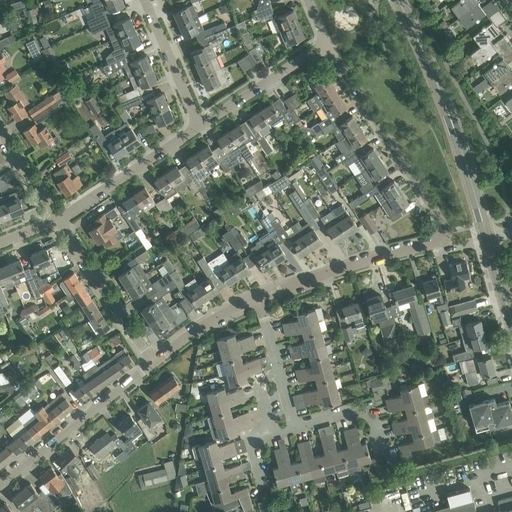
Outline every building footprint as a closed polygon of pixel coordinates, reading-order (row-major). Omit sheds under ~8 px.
[(93,10),(95,16),(87,19),(90,26),(108,19),(105,12),(124,4),(122,0),(99,0),(95,2),(97,9),(93,10)] [(460,0),(452,6),(460,17),(479,3),(476,0),(460,0)] [(493,0),(492,0),(491,1),(482,7),(479,3),(460,17),(468,27),(486,13),(489,17),(500,9),(493,0)] [(219,6),(222,13),(230,9),(227,3),(219,6)] [(259,14),(272,8),(270,3),(257,8),(259,14)] [(434,3),(431,5),(436,12),(439,9),(434,3)] [(193,4),(187,6),(174,12),(179,24),(199,16),(193,4)] [(31,24),(37,22),(33,8),(26,10),(31,24)] [(259,14),(261,19),(275,14),(272,8),(259,14)] [(500,9),(489,17),(492,21),(474,35),(481,45),(490,39),(500,32),(497,27),(507,19),(500,9)] [(293,10),(276,17),(272,18),(277,32),(279,31),(288,27),(298,23),(293,10)] [(195,32),(204,28),(201,22),(199,16),(179,24),(184,37),(187,35),(193,33),(195,32)] [(93,33),(104,28),(106,33),(110,32),(113,39),(135,29),(130,17),(110,25),(108,19),(90,26),(93,33)] [(207,36),(227,27),(225,22),(225,21),(213,26),(205,30),(207,36)] [(298,23),(288,27),(279,31),(282,38),(286,47),(300,41),(299,38),(304,36),(298,23)] [(227,27),(207,36),(210,44),(202,47),(191,52),(196,64),(216,56),(212,47),(212,46),(220,43),(222,38),(221,37),(224,36),(222,33),(229,30),(227,27)] [(135,29),(113,39),(118,51),(108,56),(111,62),(124,57),(121,50),(141,42),(135,29)] [(0,47),(10,42),(8,36),(0,40),(0,47)] [(481,45),(471,53),(479,64),(497,50),(500,54),(511,46),(504,36),(493,44),(490,39),(481,45)] [(34,39),(26,43),(35,60),(43,57),(39,48),(35,41),(34,39)] [(511,47),(511,46),(500,54),(503,58),(485,72),(492,82),(511,68),(508,63),(511,60),(511,47)] [(249,50),(251,52),(250,53),(254,59),(257,63),(262,59),(256,51),(254,47),(249,50)] [(257,63),(254,59),(250,53),(242,58),(249,68),(257,63)] [(114,70),(122,67),(124,71),(127,70),(130,77),(151,67),(146,55),(127,63),(124,57),(111,62),(103,66),(108,76),(115,72),(114,70)] [(221,68),(216,56),(196,64),(201,76),(221,68)] [(242,58),(237,61),(238,63),(244,71),(249,68),(242,58)] [(63,76),(61,67),(52,71),(56,79),(63,76)] [(151,67),(130,77),(135,89),(120,95),(123,102),(140,94),(138,88),(157,80),(151,67)] [(206,88),(214,85),(217,90),(228,85),(224,76),(221,68),(201,76),(206,88)] [(511,69),(511,68),(492,82),(500,92),(511,83),(511,69)] [(22,78),(16,69),(6,75),(11,82),(12,81),(13,84),(22,78)] [(322,75),(312,81),(317,89),(319,92),(329,85),(331,83),(324,73),(322,75)] [(79,88),(74,91),(70,81),(66,83),(73,100),(82,96),(79,88)] [(116,93),(122,90),(119,83),(113,85),(116,93)] [(319,92),(314,96),(320,106),(336,96),(338,94),(331,83),(329,85),(319,92)] [(13,87),(5,93),(12,104),(8,107),(16,119),(19,117),(24,114),(27,112),(23,106),(28,102),(23,95),(20,98),(13,87)] [(162,92),(161,93),(143,101),(140,94),(123,102),(121,103),(126,109),(141,103),(143,108),(150,105),(152,112),(168,105),(162,92)] [(302,104),(300,102),(295,93),(289,97),(296,108),(302,104)] [(29,110),(33,116),(57,100),(52,94),(29,110)] [(58,100),(61,105),(70,100),(66,94),(58,100)] [(318,122),(311,127),(315,133),(322,128),(337,119),(333,114),(339,110),(346,106),(338,94),(336,96),(320,106),(324,111),(328,117),(319,123),(318,122)] [(289,97),(284,100),(290,110),(288,111),(295,123),(301,120),(294,109),(296,108),(289,97)] [(279,98),(271,103),(260,110),(271,127),(285,118),(292,128),(297,125),(295,123),(288,111),(279,98)] [(57,100),(33,116),(37,123),(61,108),(57,100)] [(173,118),(168,105),(152,112),(158,124),(173,118)] [(128,125),(134,121),(126,110),(120,114),(128,125)] [(260,110),(249,117),(257,129),(255,129),(258,133),(254,135),(257,140),(267,155),(268,154),(274,150),(264,135),(273,129),(271,127),(260,110)] [(337,119),(322,128),(325,134),(332,129),(340,124),(344,131),(337,136),(339,140),(342,138),(356,128),(359,126),(352,116),(350,118),(345,120),(342,115),(337,119)] [(100,144),(106,139),(95,123),(88,127),(100,144)] [(32,125),(24,131),(32,143),(35,141),(36,140),(40,146),(45,143),(49,149),(58,143),(54,137),(53,137),(52,135),(46,126),(39,130),(34,124),(32,125)] [(153,124),(140,129),(143,136),(156,131),(153,124)] [(240,124),(229,131),(230,134),(243,152),(248,160),(254,156),(245,142),(250,139),(252,143),(257,140),(254,135),(251,131),(246,134),(245,132),(240,124)] [(349,149),(336,158),(339,163),(343,160),(362,148),(359,143),(366,138),(359,126),(356,128),(342,138),(349,149)] [(134,134),(130,127),(119,135),(126,146),(128,150),(140,142),(134,134)] [(229,131),(218,138),(219,141),(229,155),(224,158),(231,169),(234,167),(237,165),(232,158),(243,152),(230,134),(229,131)] [(128,150),(126,146),(119,135),(107,143),(111,149),(117,157),(128,150)] [(208,145),(197,152),(199,154),(209,170),(220,163),(219,161),(208,145)] [(362,148),(343,160),(346,166),(354,160),(362,171),(368,167),(367,167),(377,160),(380,158),(373,148),(370,150),(366,153),(362,148)] [(56,159),(60,165),(72,156),(68,150),(56,159)] [(197,152),(186,159),(188,162),(191,167),(197,176),(199,179),(200,179),(210,172),(209,170),(199,154),(197,152)] [(224,158),(219,161),(220,163),(226,172),(231,169),(224,158)] [(361,171),(368,182),(375,178),(379,176),(387,170),(380,158),(377,160),(367,167),(368,167),(362,171),(361,171)] [(71,179),(69,176),(70,174),(64,165),(54,173),(59,181),(57,182),(66,194),(68,193),(76,187),(82,183),(77,175),(71,179)] [(290,180),(304,170),(300,165),(286,174),(290,180)] [(176,166),(165,173),(177,191),(188,184),(187,182),(178,169),(176,166)] [(331,193),(338,188),(324,166),(317,171),(331,193)] [(191,167),(187,171),(192,179),(199,190),(204,186),(205,186),(200,179),(199,179),(197,176),(191,167)] [(165,173),(154,180),(156,183),(160,189),(162,192),(165,197),(166,198),(167,198),(177,191),(165,173)] [(0,189),(1,191),(2,190),(11,184),(7,179),(0,183),(0,189)] [(192,179),(187,182),(188,184),(194,193),(199,190),(192,179)] [(268,184),(274,193),(281,188),(276,180),(268,184)] [(381,181),(373,186),(377,192),(375,193),(379,199),(381,203),(388,199),(398,192),(400,191),(394,180),(391,182),(385,186),(381,181)] [(370,181),(360,187),(363,192),(373,186),(370,181)] [(295,182),(291,185),(294,190),(296,192),(301,199),(305,195),(301,189),(298,185),(295,182)] [(253,184),(244,189),(249,196),(252,194),(258,191),(253,184)] [(363,192),(359,194),(364,201),(367,198),(375,193),(377,192),(373,186),(363,192)] [(144,187),(133,194),(135,196),(141,205),(144,210),(145,210),(146,211),(150,208),(149,207),(155,203),(152,198),(150,195),(144,187)] [(294,190),(288,194),(306,221),(312,217),(306,208),(304,204),(302,202),(301,199),(296,192),(294,190)] [(9,193),(12,200),(5,203),(9,212),(10,216),(23,210),(22,207),(15,191),(9,193)] [(389,199),(381,204),(387,213),(392,221),(402,214),(398,209),(408,202),(400,191),(398,192),(388,199),(389,199)] [(133,194),(123,201),(124,204),(128,210),(130,212),(125,215),(147,248),(152,245),(133,218),(135,217),(136,212),(140,213),(144,210),(141,205),(135,196),(133,194)] [(165,197),(161,200),(167,210),(173,207),(169,202),(167,198),(166,198),(165,197)] [(230,208),(236,204),(232,197),(226,201),(230,208)] [(309,198),(303,201),(304,204),(306,208),(312,217),(313,218),(319,214),(309,198)] [(161,200),(156,203),(162,214),(167,210),(161,200)] [(0,204),(0,220),(10,216),(9,212),(5,203),(0,204)] [(336,208),(331,211),(335,216),(338,221),(345,231),(346,234),(357,227),(355,224),(352,219),(348,214),(342,204),(336,208)] [(102,222),(89,230),(97,243),(101,240),(104,244),(116,237),(113,232),(117,229),(111,219),(118,214),(113,208),(104,214),(104,213),(98,217),(102,222)] [(216,209),(212,211),(216,217),(220,214),(216,209)] [(331,211),(321,217),(324,223),(328,228),(327,228),(330,233),(336,241),(346,234),(345,231),(338,221),(335,216),(331,211)] [(377,228),(371,220),(367,213),(360,217),(370,232),(377,228)] [(267,215),(261,219),(272,237),(273,238),(274,238),(277,243),(278,245),(283,241),(277,233),(278,233),(277,231),(271,222),(267,215)] [(185,236),(189,234),(200,226),(195,217),(179,228),(185,236)] [(271,222),(277,231),(278,233),(284,229),(277,217),(276,218),(271,222)] [(310,223),(299,230),(309,245),(311,248),(321,241),(319,238),(316,233),(312,227),(310,223)] [(288,235),(287,236),(288,238),(300,255),(311,248),(309,245),(299,230),(294,224),(290,226),(294,232),(288,235)] [(236,228),(232,231),(242,247),(248,242),(241,232),(239,233),(236,228)] [(222,234),(227,241),(229,240),(236,251),(242,247),(232,231),(230,229),(222,234)] [(264,244),(263,244),(273,260),(275,262),(279,260),(280,261),(286,258),(285,256),(285,255),(278,245),(277,243),(274,238),(273,238),(264,244)] [(253,252),(249,254),(255,264),(259,261),(264,270),(275,262),(273,260),(263,244),(260,240),(256,242),(257,244),(251,248),(253,252)] [(46,249),(31,255),(36,267),(30,270),(35,282),(38,289),(47,283),(44,276),(50,274),(45,264),(51,261),(46,249)] [(98,250),(92,254),(96,259),(102,256),(98,250)] [(140,263),(151,256),(147,250),(136,257),(140,263)] [(238,251),(227,258),(230,263),(237,273),(239,276),(249,269),(248,268),(242,258),(238,251)] [(223,252),(207,262),(211,269),(217,277),(222,274),(228,284),(239,276),(237,273),(230,263),(227,258),(223,252)] [(203,257),(197,260),(199,263),(204,271),(205,273),(211,269),(207,262),(203,257)] [(24,271),(19,259),(6,265),(15,285),(21,283),(18,276),(26,273),(35,298),(41,296),(38,289),(35,282),(30,270),(29,268),(24,271)] [(452,278),(445,280),(447,291),(465,287),(463,278),(469,277),(466,261),(449,265),(452,278)] [(15,285),(6,265),(0,267),(0,284),(7,281),(9,287),(15,285)] [(127,270),(119,275),(126,286),(129,284),(139,277),(132,266),(127,270)] [(175,270),(169,274),(173,279),(177,286),(184,297),(191,308),(196,304),(207,297),(206,294),(199,284),(195,279),(186,285),(175,270)] [(73,272),(64,278),(65,279),(59,283),(67,295),(82,285),(73,272)] [(129,284),(126,286),(133,297),(135,295),(144,289),(148,296),(173,279),(169,274),(168,273),(163,276),(152,283),(145,273),(139,277),(129,284)] [(201,283),(199,284),(206,294),(207,297),(218,290),(209,277),(209,278),(201,283)] [(441,294),(436,278),(423,282),(428,298),(436,296),(438,303),(442,301),(440,294),(441,294)] [(153,303),(142,310),(149,321),(152,318),(169,307),(162,297),(161,296),(177,286),(173,279),(148,296),(153,303)] [(49,282),(47,283),(38,289),(41,296),(43,295),(44,296),(54,289),(49,282)] [(1,285),(0,285),(0,301),(2,306),(8,304),(1,285)] [(82,305),(91,299),(82,285),(67,295),(65,297),(69,302),(77,297),(82,305)] [(415,295),(412,285),(393,291),(394,293),(396,301),(397,302),(397,303),(398,303),(409,299),(411,307),(410,307),(418,335),(431,331),(423,303),(417,305),(415,297),(416,297),(415,295)] [(392,317),(389,305),(384,306),(381,295),(366,299),(372,319),(378,318),(384,340),(398,337),(392,317)] [(180,300),(178,301),(180,303),(185,312),(191,308),(184,297),(180,300)] [(101,313),(91,299),(82,305),(91,319),(98,314),(101,313)] [(471,301),(448,308),(451,317),(474,310),(471,301)] [(363,324),(360,315),(361,315),(357,302),(336,309),(340,321),(353,317),(358,333),(365,331),(363,324)] [(37,312),(40,318),(52,310),(48,305),(37,312)] [(152,318),(149,321),(156,331),(159,329),(169,323),(166,318),(173,313),(169,307),(152,318)] [(297,313),(299,319),(282,323),(284,330),(310,323),(318,320),(317,318),(315,308),(297,313)] [(439,312),(443,325),(447,324),(450,323),(450,322),(449,318),(446,309),(439,312)] [(101,313),(98,314),(91,319),(100,333),(110,327),(101,313)] [(461,314),(449,318),(450,322),(462,319),(461,314)] [(318,320),(310,323),(284,330),(286,336),(302,331),(304,337),(321,332),(318,320)] [(477,320),(470,322),(464,324),(458,326),(458,327),(462,338),(484,332),(480,320),(477,320)] [(354,347),(352,338),(355,337),(351,325),(341,328),(345,340),(346,340),(349,349),(354,347)] [(304,337),(305,342),(289,347),(290,353),(313,347),(325,343),(321,332),(304,337)] [(462,338),(466,350),(453,354),(455,361),(464,359),(474,356),(472,349),(487,345),(484,332),(462,338)] [(236,339),(234,334),(217,339),(220,350),(249,342),(254,341),(252,335),(236,339)] [(84,349),(92,344),(88,337),(80,342),(84,349)] [(254,341),(249,342),(220,350),(223,362),(241,357),(239,351),(256,347),(254,341)] [(27,353),(36,350),(33,342),(24,345),(27,353)] [(328,355),(325,343),(313,347),(290,353),(292,359),(308,354),(310,360),(328,355)] [(95,361),(102,355),(96,347),(89,352),(95,361)] [(111,357),(121,372),(134,363),(128,353),(127,354),(124,348),(111,357)] [(310,360),(312,365),(295,370),(297,376),(331,366),(328,355),(310,360)] [(465,361),(469,375),(479,372),(481,376),(495,372),(491,356),(477,360),(477,357),(465,361)] [(107,381),(121,372),(111,357),(97,367),(101,372),(107,381)] [(242,362),(241,357),(223,362),(226,374),(260,364),(259,358),(242,362)] [(229,385),(247,380),(246,375),(262,370),(260,364),(226,374),(229,385)] [(54,368),(66,385),(71,381),(60,365),(54,368)] [(334,378),(331,366),(297,376),(298,382),(315,377),(316,383),(334,378)] [(90,368),(82,374),(87,381),(94,391),(107,381),(101,372),(95,376),(90,368)] [(82,374),(74,379),(79,387),(74,391),(80,400),(94,391),(87,381),(82,374)] [(181,387),(178,383),(172,375),(150,391),(156,399),(158,403),(181,387)] [(372,389),(382,386),(380,377),(369,379),(371,386),(372,389)] [(316,383),(318,388),(302,393),(303,399),(337,389),(334,378),(316,383)] [(13,382),(1,384),(0,384),(0,390),(5,390),(11,393),(14,387),(13,382)] [(389,398),(385,399),(387,405),(421,396),(427,394),(424,382),(410,386),(400,389),(401,395),(389,398)] [(29,384),(22,389),(25,392),(21,395),(25,400),(38,390),(33,385),(29,384)] [(226,393),(224,387),(206,392),(210,404),(218,402),(239,396),(244,394),(242,388),(226,393)] [(25,392),(22,389),(13,397),(20,404),(25,400),(21,395),(25,392)] [(323,406),(341,401),(337,389),(303,399),(305,405),(321,400),(323,406)] [(49,403),(52,407),(53,408),(60,417),(73,406),(61,393),(49,403)] [(244,394),(239,396),(218,402),(210,404),(213,415),(231,410),(229,405),(246,400),(244,394)] [(421,396),(387,405),(388,411),(393,410),(405,407),(406,412),(424,407),(421,396)] [(475,403),(469,405),(476,431),(489,427),(490,430),(493,431),(496,430),(496,428),(496,425),(511,420),(511,412),(509,401),(497,404),(495,398),(482,401),(481,399),(480,397),(475,398),(475,401),(475,403)] [(149,440),(157,435),(153,429),(163,421),(155,409),(149,401),(138,409),(150,426),(143,430),(149,440)] [(52,407),(49,403),(36,414),(47,427),(60,417),(53,408),(52,407)] [(47,427),(36,414),(31,407),(18,418),(27,429),(34,438),(47,427)] [(395,421),(391,422),(393,428),(397,427),(427,419),(433,417),(432,411),(426,413),(424,407),(406,412),(408,418),(395,421)] [(213,415),(207,417),(210,428),(216,427),(246,419),(250,417),(249,411),(232,416),(231,410),(213,415)] [(130,415),(118,424),(120,427),(124,432),(128,437),(124,440),(123,441),(128,447),(124,450),(129,456),(138,448),(132,440),(142,431),(137,425),(138,425),(136,423),(130,415)] [(250,417),(246,419),(216,427),(219,439),(237,434),(236,428),(252,423),(250,417)] [(397,427),(393,428),(395,435),(399,433),(411,430),(413,435),(430,431),(427,419),(397,427)] [(356,427),(349,429),(359,463),(371,460),(366,442),(360,444),(359,440),(360,440),(356,427)] [(22,448),(34,438),(27,429),(15,439),(22,448)] [(343,431),(344,435),(348,447),(342,448),(347,466),(359,463),(349,429),(343,431)] [(414,441),(398,446),(400,452),(402,460),(413,457),(411,449),(434,443),(433,441),(439,440),(439,439),(437,430),(437,429),(430,431),(413,435),(414,441)] [(107,433),(90,446),(92,449),(97,454),(98,456),(114,444),(115,443),(120,439),(115,433),(111,437),(107,433)] [(337,450),(332,434),(326,435),(336,470),(337,476),(349,473),(347,466),(342,448),(337,450)] [(320,437),(321,442),(325,453),(319,455),(324,473),(336,470),(326,435),(320,437)] [(9,459),(22,448),(15,439),(2,450),(7,456),(9,459)] [(216,440),(198,445),(192,446),(195,458),(201,456),(236,447),(234,441),(218,445),(216,440)] [(314,456),(309,440),(303,442),(312,476),(314,482),(326,479),(324,473),(319,455),(314,456)] [(122,442),(119,444),(124,450),(128,447),(123,441),(122,442)] [(297,443),(298,448),(301,460),(296,461),(301,479),(312,476),(303,442),(297,443)] [(290,463),(286,446),(280,448),(289,482),(292,491),(298,489),(296,481),(301,479),(296,461),(290,463)] [(237,453),(236,447),(201,456),(205,468),(222,463),(221,458),(237,453)] [(70,448),(57,460),(59,462),(63,467),(70,474),(72,476),(81,468),(76,462),(80,458),(77,455),(70,448)] [(274,450),(278,466),(273,468),(277,486),(289,482),(280,448),(274,450)] [(0,466),(9,459),(7,456),(2,450),(0,451),(0,466)] [(124,450),(117,456),(122,461),(128,456),(129,456),(124,450)] [(173,460),(164,462),(165,468),(139,474),(142,489),(168,484),(167,480),(177,478),(173,460)] [(179,463),(177,475),(187,473),(183,462),(179,463)] [(95,480),(101,475),(92,463),(86,467),(95,480)] [(240,464),(224,469),(222,463),(205,468),(208,480),(242,470),(240,464)] [(41,475),(40,476),(42,479),(45,482),(51,490),(52,492),(55,489),(60,495),(70,494),(73,491),(66,479),(65,477),(61,473),(58,475),(52,468),(51,467),(45,472),(44,470),(40,473),(41,475)] [(242,470),(208,480),(202,481),(205,493),(206,492),(211,491),(229,486),(227,481),(244,476),(242,470)] [(70,474),(65,477),(66,479),(73,491),(75,495),(81,491),(72,476),(70,474)] [(30,484),(13,497),(16,501),(19,505),(24,511),(30,511),(39,505),(41,503),(48,511),(50,511),(47,497),(45,494),(42,490),(38,493),(36,491),(30,484)] [(222,511),(241,503),(245,511),(253,510),(247,487),(230,492),(229,486),(211,491),(206,492),(214,510),(218,511),(222,511)] [(469,488),(446,494),(449,505),(450,511),(511,511),(511,496),(498,501),(500,511),(497,511),(476,511),(473,499),(470,488),(469,488)] [(51,490),(45,494),(47,497),(50,511),(52,510),(61,502),(52,492),(51,490)] [(302,505),(309,503),(307,496),(300,498),(302,505)] [(268,511),(267,509),(265,500),(257,502),(259,511),(268,511)] [(6,503),(0,507),(0,511),(13,511),(12,511),(6,503)]
